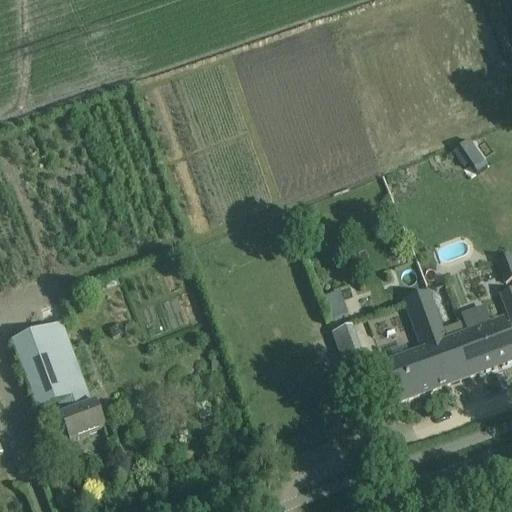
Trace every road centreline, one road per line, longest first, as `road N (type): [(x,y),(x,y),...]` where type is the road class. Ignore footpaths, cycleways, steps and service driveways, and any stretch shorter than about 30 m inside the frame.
road 1 (primary): [(378,511),(511,461)]
road 2 (residential): [(511,402),(379,449)]
